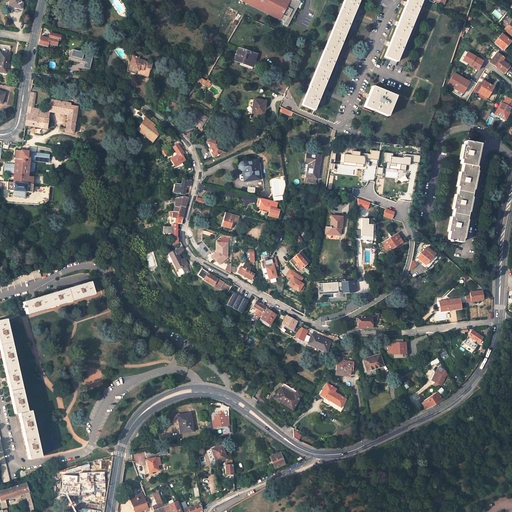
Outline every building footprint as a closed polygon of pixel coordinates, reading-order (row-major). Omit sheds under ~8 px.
[(21,0),(9,0),(8,6),(14,7),(13,10),(17,11),(17,9),(21,9),(23,3),(21,2),(21,0)] [(237,0),(287,25),(300,0),(299,0),(237,0)] [(313,109),(326,78),(334,59),(357,0),(343,0),(301,104),(313,109)] [(405,5),(405,6),(398,22),(397,21),(396,25),(397,26),(390,42),(389,42),(388,45),(389,45),(384,56),(391,59),(389,63),(395,65),(421,0),(407,0),(407,2),(405,1),(404,5),(405,5)] [(511,20),(503,29),(511,35),(511,20)] [(509,37),(503,32),(495,42),(503,49),(510,40),(507,38),(509,37)] [(60,41),(61,36),(51,33),(49,39),(40,36),(38,45),(47,47),(48,44),(57,46),(58,40),(60,41)] [(239,48),(235,60),(253,66),(257,54),(239,48)] [(88,68),(92,54),(71,49),(70,56),(80,59),(80,60),(83,61),(82,67),(88,68)] [(483,60),(467,50),(462,59),(470,63),(469,64),(477,69),(483,60)] [(502,69),(507,63),(503,60),(505,57),(498,51),(491,60),(497,66),(498,65),(502,69)] [(10,54),(0,52),(0,71),(6,73),(10,54)] [(161,60),(184,72),(185,70),(177,65),(178,62),(162,54),(161,60)] [(139,58),(132,56),(129,65),(128,69),(131,69),(132,68),(136,69),(136,72),(143,73),(144,68),(150,69),(152,64),(146,62),(146,61),(139,59),(139,58)] [(127,72),(148,77),(150,69),(144,68),(143,73),(136,72),(136,69),(132,68),(131,69),(128,69),(127,72)] [(469,81),(457,74),(450,85),(454,87),(452,90),(459,96),(469,81)] [(486,97),(493,86),(479,77),(473,88),(478,91),(477,92),(486,97)] [(198,82),(207,87),(208,85),(209,87),(211,84),(209,83),(210,81),(208,80),(207,82),(201,78),(198,82)] [(395,96),(387,92),(372,86),(364,106),(387,116),(395,96)] [(478,91),(473,88),(470,92),(479,97),(480,96),(485,99),(486,97),(477,92),(478,91)] [(511,108),(511,106),(511,99),(506,96),(502,102),(499,107),(498,106),(496,111),(501,114),(500,115),(506,118),(509,112),(507,111),(510,107),(511,108)] [(180,103),(173,99),(171,102),(172,102),(169,107),(167,110),(170,111),(172,108),(177,111),(180,103)] [(266,101),(253,99),(251,113),(264,115),(265,110),(264,110),(264,108),(265,108),(266,101)] [(63,102),(56,101),(54,112),(61,114),(63,102)] [(73,133),(78,107),(71,106),(71,104),(63,102),(61,114),(68,115),(65,132),(73,133)] [(49,111),(33,108),(28,107),(25,125),(47,129),(49,119),(48,119),(49,111)] [(282,108),(280,112),(291,117),(293,112),(282,108)] [(207,118),(195,111),(187,124),(194,128),(197,124),(201,127),(207,118)] [(496,111),(494,113),(505,119),(506,118),(500,115),(501,114),(496,111)] [(138,129),(145,134),(153,140),(159,132),(152,127),(154,125),(147,120),(144,125),(142,124),(138,129)] [(153,140),(145,134),(142,138),(152,145),(155,141),(153,140)] [(216,138),(207,142),(210,148),(211,148),(215,156),(218,155),(219,156),(224,154),(216,138)] [(476,155),(478,143),(464,141),(463,144),(461,144),(459,159),(460,160),(460,164),(462,164),(461,171),(459,171),(456,186),(458,187),(456,194),(455,194),(452,208),(453,209),(452,217),(450,217),(448,231),(449,232),(447,239),(451,240),(450,241),(452,241),(452,240),(462,242),(464,231),(469,204),(475,177),(477,166),(474,166),(476,155)] [(184,153),(178,144),(172,147),(176,152),(177,155),(174,157),(170,159),(175,166),(185,160),(182,154),(184,153)] [(356,147),(341,145),(340,152),(342,153),(341,161),(363,163),(364,157),(378,159),(380,150),(371,149),(370,153),(364,152),(364,155),(359,154),(360,150),(356,150),(356,147)] [(30,152),(16,150),(15,165),(5,164),(4,171),(7,172),(7,170),(14,170),(14,173),(14,179),(9,179),(9,182),(8,182),(7,190),(13,190),(13,196),(25,197),(26,191),(33,192),(34,184),(32,184),(33,176),(28,176),(30,152)] [(393,152),(386,151),(385,161),(390,162),(389,164),(396,165),(396,163),(400,164),(400,169),(406,170),(406,164),(409,165),(410,161),(419,162),(420,155),(403,153),(403,157),(393,156),(393,152)] [(35,161),(48,162),(49,153),(35,152),(35,161)] [(319,156),(306,153),(304,163),(306,164),(308,164),(307,173),(306,178),(307,178),(306,182),(316,183),(316,179),(317,179),(319,166),(318,166),(319,156)] [(246,181),(260,179),(257,160),(242,162),(241,163),(240,164),(239,165),(239,167),(239,168),(240,170),(242,171),(243,171),(245,171),(246,181)] [(184,179),(182,179),(181,185),(176,184),(175,188),(174,187),(173,193),(184,194),(186,186),(190,186),(191,180),(184,179)] [(182,197),(175,198),(175,207),(173,211),(178,212),(180,206),(186,207),(188,198),(182,197)] [(268,216),(277,218),(279,210),(276,209),(277,202),(259,198),(256,208),(259,208),(259,207),(263,208),(262,209),(268,211),(268,210),(269,210),(268,216)] [(370,202),(358,198),(357,205),(367,208),(370,202)] [(168,211),(168,225),(171,224),(181,224),(182,220),(176,219),(176,217),(183,219),(186,207),(180,206),(178,212),(173,211),(171,211),(168,211)] [(395,211),(386,208),(384,215),(392,218),(395,211)] [(235,215),(225,212),(222,222),(224,223),(225,227),(231,229),(235,215)] [(343,217),(331,216),(330,227),(328,227),(328,228),(326,227),(325,234),(340,234),(341,229),(342,229),(343,217)] [(371,218),(360,218),(360,230),(355,230),(355,238),(371,239),(371,218)] [(163,227),(163,233),(165,233),(173,233),(173,234),(173,237),(172,237),(172,243),(178,241),(178,237),(178,227),(180,227),(181,224),(171,224),(171,226),(163,227)] [(401,242),(396,234),(382,243),(387,251),(401,242)] [(302,241),(297,235),(293,237),(299,244),(302,241)] [(293,246),(288,241),(283,246),(287,251),(293,246)] [(427,270),(438,256),(433,252),(434,250),(430,246),(428,248),(427,247),(417,258),(421,261),(419,263),(427,270)] [(181,267),(185,273),(191,271),(184,258),(185,257),(182,252),(183,251),(181,247),(172,252),(171,251),(167,252),(167,253),(167,254),(169,257),(168,258),(168,259),(169,262),(170,262),(172,261),(176,270),(181,267)] [(220,265),(222,264),(220,262),(225,259),(224,257),(225,256),(223,254),(224,254),(223,253),(222,253),(221,251),(220,253),(218,251),(212,256),(217,261),(220,265)] [(289,261),(297,271),(306,264),(310,261),(301,251),(297,254),(289,261)] [(272,266),(271,259),(267,260),(267,258),(264,258),(264,261),(264,265),(265,265),(265,266),(266,267),(272,266)] [(266,267),(265,267),(268,279),(276,277),(275,272),(274,267),(276,266),(277,266),(275,258),(271,259),(272,266),(266,267)] [(245,270),(242,275),(251,280),(254,274),(249,271),(249,270),(251,267),(245,264),(242,268),(245,270)] [(207,273),(201,269),(197,275),(219,289),(220,288),(227,292),(231,287),(208,272),(207,273)] [(0,281),(0,289),(41,277),(39,270),(7,279),(0,281)] [(288,285),(299,291),(300,290),(302,286),(303,284),(300,282),(303,278),(290,270),(286,275),(292,279),(288,285)] [(364,271),(356,271),(356,281),(365,280),(364,271)] [(33,299),(23,302),(24,306),(22,306),(23,308),(24,308),(26,314),(94,294),(90,281),(81,284),(81,283),(78,284),(78,285),(59,291),(58,290),(55,291),(55,292),(36,298),(36,297),(32,298),(33,299)] [(355,292),(354,281),(317,284),(318,292),(338,290),(338,287),(341,287),(342,293),(355,292)] [(471,291),(471,295),(472,301),(484,299),(483,290),(471,291)] [(456,309),(455,299),(440,301),(441,311),(456,309)] [(265,307),(256,301),(253,306),(256,308),(254,313),(260,316),(265,307)] [(269,324),(275,315),(270,311),(266,308),(259,318),(269,324)] [(376,320),(376,315),(368,315),(368,317),(363,317),(358,317),(357,327),(371,327),(371,320),(373,320),(376,320)] [(296,322),(286,316),(282,324),(292,329),(296,322)] [(417,327),(422,321),(419,318),(413,324),(417,327)] [(20,411),(0,320),(0,381),(5,401),(4,401),(4,404),(5,404),(8,414),(11,413),(14,423),(13,423),(13,427),(15,427),(19,446),(18,446),(19,450),(20,450),(22,460),(34,457),(24,411),(20,411)] [(303,340),(307,330),(300,327),(294,336),(303,340)] [(479,342),(483,337),(472,330),(464,342),(475,349),(478,344),(475,342),(476,340),(479,342)] [(330,341),(312,334),(308,344),(326,351),(330,341)] [(403,343),(392,343),(392,346),(392,353),(392,354),(406,353),(405,343),(403,343)] [(268,360),(272,353),(260,349),(259,353),(266,355),(264,357),(268,360)] [(383,366),(380,354),(363,359),(366,371),(383,366)] [(343,358),(338,357),(336,372),(343,373),(343,375),(349,376),(349,374),(350,371),(351,371),(353,362),(343,361),(343,358)] [(439,374),(436,382),(441,385),(444,377),(447,374),(443,369),(439,374)] [(412,384),(407,378),(404,380),(406,384),(405,385),(407,388),(412,384)] [(284,383),(283,382),(273,399),(292,410),(294,408),(293,408),(275,397),(284,383)] [(302,394),(284,383),(275,397),(293,408),(302,394)] [(336,388),(327,383),(320,395),(325,398),(323,401),(328,404),(331,400),(334,401),(333,402),(341,407),(346,399),(338,394),(334,392),(336,388)] [(443,400),(438,393),(425,402),(424,401),(421,403),(425,409),(433,405),(443,400)] [(223,411),(221,412),(221,415),(218,416),(214,416),(215,421),(213,421),(214,428),(229,425),(228,417),(224,418),(223,411)] [(193,431),(190,413),(177,415),(178,417),(177,417),(176,418),(175,419),(175,421),(176,423),(177,424),(179,424),(180,433),(193,431)] [(0,470),(3,483),(9,481),(0,439),(0,470)] [(226,458),(222,445),(212,448),(213,452),(215,459),(216,459),(217,462),(226,458)] [(145,450),(147,458),(160,455),(158,447),(145,450)] [(280,452),(270,456),(272,461),(275,468),(284,464),(280,452)] [(155,458),(147,460),(150,472),(159,470),(155,458)] [(232,464),(225,465),(226,475),(228,474),(229,490),(234,488),(232,464)] [(106,492),(104,472),(80,473),(77,476),(61,475),(61,481),(60,495),(79,496),(104,500),(106,492)] [(4,491),(0,492),(0,500),(5,499),(25,493),(29,507),(32,506),(29,492),(27,487),(26,483),(4,491)] [(137,511),(148,508),(142,493),(132,497),(137,508),(134,509),(135,511),(137,511)] [(181,511),(177,501),(169,504),(172,511),(171,511),(181,511)] [(163,502),(152,506),(154,511),(164,506),(163,502)] [(195,511),(199,511),(202,510),(201,503),(188,509),(185,502),(181,503),(184,511),(195,511)]
